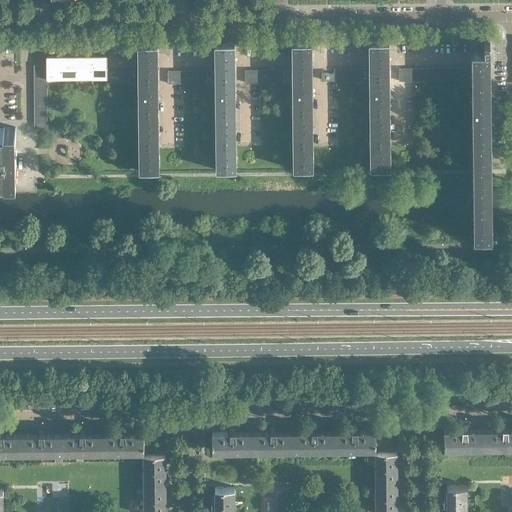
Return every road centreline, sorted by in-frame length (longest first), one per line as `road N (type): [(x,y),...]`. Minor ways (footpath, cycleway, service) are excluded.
road 1 (secondary): [(0,353),(511,347)]
road 2 (secondary): [(511,309),(0,313)]
road 3 (unclassified): [(416,406),(187,413)]
road 4 (unclassified): [(187,413),(0,415)]
road 5 (unclassified): [(509,17),(511,143)]
